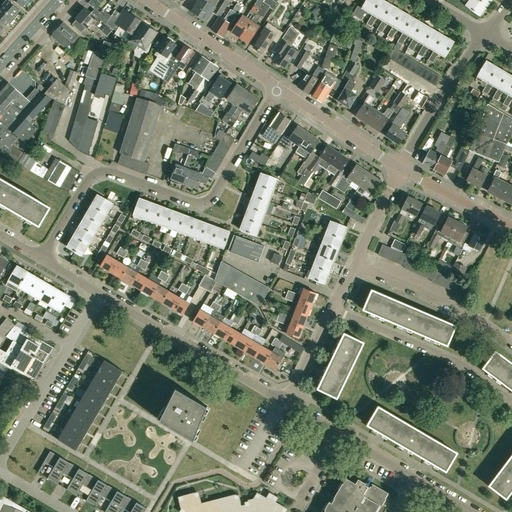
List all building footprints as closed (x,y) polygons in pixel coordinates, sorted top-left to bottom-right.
[(17,14),(20,10),(8,0),(0,0),(0,6),(1,7),(14,19),(18,15),(17,14)] [(85,0),(91,5),(95,8),(93,11),(97,15),(103,20),(104,21),(106,23),(110,26),(111,27),(114,24),(121,14),(115,10),(111,16),(103,9),(104,8),(108,4),(111,7),(113,4),(110,1),(111,1),(109,0),(85,0)] [(196,0),(190,10),(198,16),(208,0),(196,0)] [(208,0),(198,16),(206,21),(215,8),(214,7),(217,3),(216,0),(208,0)] [(223,11),(229,3),(225,0),(219,9),(223,11)] [(254,16),(263,3),(258,0),(257,0),(248,14),(251,16),(248,19),(242,15),(231,32),(240,38),(251,20),(254,16)] [(274,8),(277,4),(272,0),(264,0),(263,3),(254,16),(251,20),(240,38),(248,43),(259,27),(255,24),(260,17),(262,18),(269,8),(272,10),(274,8)] [(372,14),(380,0),(366,0),(362,8),(358,5),(350,18),(355,21),(357,17),(361,20),(365,14),(367,11),(372,14)] [(383,20),(391,6),(381,0),(380,0),(372,14),(364,28),(369,31),(375,20),(376,20),(377,17),(383,20)] [(479,16),(487,6),(478,0),(469,0),(466,5),(479,16)] [(222,37),(223,36),(223,35),(228,28),(231,24),(238,14),(242,7),(237,4),(233,10),(231,9),(224,20),(220,17),(217,21),(212,29),(211,29),(222,37)] [(14,19),(1,7),(0,6),(0,20),(6,26),(9,22),(10,24),(14,19)] [(317,17),(322,11),(317,6),(312,12),(317,17)] [(393,26),(401,12),(391,6),(383,20),(375,34),(379,37),(385,26),(386,26),(388,23),(393,26)] [(79,12),(75,17),(77,18),(76,19),(77,19),(86,27),(92,21),(99,27),(98,28),(103,34),(110,26),(106,23),(104,21),(103,20),(97,15),(93,11),(91,13),(86,8),(81,14),(79,12)] [(121,14),(114,24),(118,28),(116,31),(115,33),(120,37),(125,30),(132,34),(135,29),(141,21),(128,12),(123,9),(121,14)] [(412,18),(404,13),(401,12),(393,26),(387,36),(392,39),(395,32),(396,33),(398,29),(403,32),(412,18)] [(394,49),(398,51),(402,45),(406,38),(406,39),(408,35),(413,38),(422,24),(412,18),(403,32),(394,49)] [(79,37),(71,29),(63,22),(51,36),(66,48),(77,36),(79,37)] [(138,45),(150,27),(143,22),(138,31),(131,40),(129,38),(126,44),(135,50),(138,45)] [(284,33),(268,22),(261,33),(262,34),(259,38),(253,47),(258,50),(257,51),(261,53),(262,52),(263,53),(272,40),(276,43),(284,33)] [(424,44),(433,30),(422,24),(413,38),(405,52),(410,55),(412,51),(416,45),(418,41),(424,44)] [(150,43),(151,40),(157,32),(150,27),(138,45),(135,50),(141,54),(143,51),(147,54),(151,44),(150,43)] [(300,33),(290,27),(276,47),(281,50),(274,61),(275,62),(275,63),(276,65),(278,66),(279,66),(281,66),(285,68),(295,54),(295,52),(295,51),(294,50),(290,48),(300,33)] [(434,50),(443,36),(433,30),(424,44),(416,58),(420,60),(422,57),(426,51),(427,51),(429,47),(434,50)] [(426,63),(431,66),(436,57),(437,57),(439,53),(445,57),(453,42),(443,36),(434,50),(426,63)] [(175,44),(171,41),(173,40),(168,37),(167,38),(166,38),(154,55),(157,57),(150,68),(157,72),(158,75),(163,79),(169,67),(166,65),(173,55),(169,52),(175,44)] [(352,61),(355,62),(363,41),(355,38),(353,44),(355,45),(350,60),(352,61)] [(83,54),(87,41),(80,39),(76,52),(83,54)] [(101,53),(108,56),(113,44),(106,41),(101,53)] [(179,66),(184,69),(195,52),(183,44),(175,56),(173,55),(174,53),(173,55),(166,65),(169,67),(163,79),(168,82),(172,76),(174,77),(176,73),(175,72),(179,66)] [(306,44),(294,65),(300,68),(312,47),(306,44)] [(340,47),(332,44),(323,68),(331,70),(340,47)] [(394,49),(388,58),(393,60),(394,61),(399,52),(398,51),(394,49)] [(108,56),(101,53),(97,52),(88,77),(99,81),(108,56)] [(399,52),(394,61),(397,63),(399,64),(405,55),(404,54),(402,54),(399,52)] [(405,55),(399,64),(401,65),(405,67),(410,58),(407,56),(405,55)] [(209,62),(201,56),(192,69),(197,72),(189,84),(193,86),(209,62)] [(410,58),(405,67),(410,70),(415,61),(411,59),(410,58)] [(415,61),(410,70),(414,73),(415,73),(420,64),(419,64),(415,61)] [(488,82),(496,67),(486,61),(476,79),(481,82),(483,79),(488,82)] [(209,62),(193,86),(186,97),(185,99),(192,104),(200,92),(196,90),(205,77),(210,80),(218,68),(209,62)] [(356,84),(354,83),(360,74),(357,73),(361,67),(352,62),(347,70),(348,71),(344,78),(348,81),(341,92),(342,93),(338,100),(349,107),(357,95),(351,92),(356,84)] [(420,64),(415,73),(418,75),(420,77),(426,67),(424,66),(420,64)] [(309,94),(314,85),(318,80),(324,70),(319,67),(313,76),(307,72),(297,87),(309,94)] [(426,67),(420,77),(423,78),(425,79),(431,70),(428,69),(426,67)] [(498,88),(507,73),(496,67),(488,82),(482,92),(487,95),(490,88),(491,88),(493,85),(498,88)] [(64,85),(69,90),(70,91),(77,72),(69,69),(64,85)] [(113,69),(111,76),(118,78),(120,71),(113,69)] [(431,70),(425,79),(427,80),(430,82),(436,73),(432,71),(431,70)] [(436,73),(430,82),(431,83),(435,85),(441,76),(436,74),(436,73)] [(508,95),(511,88),(511,76),(507,73),(498,88),(492,98),(497,101),(501,94),(501,95),(503,91),(508,95)] [(220,99),(225,91),(230,83),(225,79),(226,78),(221,74),(205,98),(211,102),(215,95),(220,99)] [(118,81),(101,75),(99,81),(97,89),(95,96),(104,99),(105,97),(112,99),(118,81)] [(322,102),(328,94),(332,88),(337,79),(332,75),(326,85),(320,81),(311,95),(322,102)] [(378,76),(371,87),(380,93),(387,82),(378,76)] [(97,89),(99,81),(88,77),(85,84),(86,85),(97,89)] [(0,140),(0,152),(27,169),(33,158),(27,155),(31,148),(28,146),(24,153),(13,147),(20,139),(25,143),(38,128),(31,122),(47,104),(51,107),(52,105),(53,99),(64,103),(69,90),(64,85),(57,79),(44,94),(41,92),(36,97),(31,103),(23,114),(21,112),(16,119),(17,120),(10,128),(8,126),(7,127),(7,128),(6,130),(8,132),(0,140)] [(31,103),(16,89),(9,83),(0,92),(0,106),(5,112),(6,110),(16,119),(21,112),(23,114),(31,103)] [(116,91),(124,93),(126,85),(118,83),(116,91)] [(133,83),(130,94),(137,96),(140,85),(133,83)] [(86,85),(84,92),(95,96),(97,89),(86,85)] [(227,112),(222,120),(227,123),(248,92),(237,85),(228,99),(234,103),(233,105),(233,106),(228,113),(227,112)] [(511,88),(508,95),(500,108),(505,110),(511,100),(511,101),(511,99),(511,88)] [(160,94),(142,89),(140,97),(157,102),(159,97),(160,94)] [(480,93),(473,89),(470,93),(477,98),(480,93)] [(124,93),(116,91),(115,91),(112,102),(124,106),(127,94),(124,93)] [(84,92),(82,99),(93,103),(95,96),(84,92)] [(248,92),(227,123),(233,126),(237,119),(242,111),(241,110),(242,109),(249,113),(258,99),(248,92)] [(396,103),(393,108),(399,111),(402,107),(408,98),(401,93),(400,92),(393,102),(395,103),(396,103)] [(367,123),(375,110),(369,106),(374,98),(369,95),(363,103),(364,103),(356,115),(367,123)] [(161,106),(156,103),(137,97),(120,153),(122,154),(127,156),(133,158),(139,160),(144,162),(161,106)] [(156,103),(161,106),(167,110),(170,105),(159,98),(156,103)] [(53,99),(52,105),(62,109),(64,103),(53,99)] [(82,99),(79,105),(91,110),(93,103),(82,99)] [(201,113),(205,107),(200,104),(195,111),(201,113)] [(511,133),(511,118),(503,114),(487,104),(476,132),(469,150),(469,151),(499,162),(506,144),(507,144),(511,133)] [(52,105),(51,107),(50,110),(60,114),(62,109),(52,105)] [(79,105),(77,112),(89,117),(91,110),(79,105)] [(17,120),(16,119),(6,110),(5,112),(0,106),(0,140),(8,132),(6,130),(7,128),(7,127),(8,126),(10,128),(17,120)] [(409,112),(402,107),(399,111),(397,114),(391,124),(392,125),(385,135),(398,144),(405,133),(399,128),(409,112)] [(388,119),(393,111),(390,110),(388,108),(383,115),(375,110),(367,123),(379,131),(387,119),(388,119)] [(50,110),(48,116),(58,119),(60,114),(50,110)] [(77,112),(75,119),(86,123),(88,118),(89,117),(77,112)] [(117,133),(123,115),(111,112),(105,129),(117,133)] [(281,132),(290,120),(280,113),(271,126),(270,125),(262,135),(275,144),(282,133),(281,132)] [(48,116),(46,121),(56,125),(58,119),(48,116)] [(86,123),(86,124),(96,127),(98,121),(88,118),(86,123)] [(75,119),(73,126),(84,130),(85,129),(86,124),(86,123),(75,119)] [(46,121),(44,126),(54,130),(56,125),(46,121)] [(299,146),(308,133),(297,125),(290,137),(285,134),(279,144),(285,148),(291,140),(299,146)] [(44,126),(42,132),(52,136),(54,130),(44,126)] [(73,126),(71,133),(82,137),(83,134),(84,130),(73,126)] [(42,132),(40,137),(50,141),(52,136),(42,132)] [(430,150),(423,164),(433,169),(445,146),(446,142),(449,136),(441,132),(433,147),(436,148),(434,152),(430,150)] [(71,133),(69,140),(78,150),(79,149),(80,144),(82,139),(82,137),(71,133)] [(225,133),(222,139),(232,144),(235,139),(225,133)] [(316,155),(311,152),(319,140),(308,133),(299,146),(296,151),(307,159),(297,173),(302,176),(307,168),(316,155)] [(445,146),(433,169),(444,175),(452,161),(446,158),(451,148),(450,147),(454,137),(449,136),(446,142),(445,146)] [(90,147),(91,145),(92,142),(82,139),(80,144),(90,147)] [(222,139),(219,144),(228,150),(232,144),(222,139)] [(80,150),(88,154),(90,147),(80,144),(79,149),(80,150)] [(219,144),(216,150),(225,156),(228,150),(219,144)] [(327,170),(338,153),(327,145),(320,155),(317,153),(316,155),(307,168),(313,172),(318,164),(327,170)] [(184,183),(185,184),(190,170),(189,170),(194,157),(197,151),(184,146),(181,152),(188,155),(183,168),(176,165),(171,178),(172,179),(171,182),(178,184),(179,181),(184,183)] [(469,150),(462,147),(455,159),(456,160),(457,163),(454,167),(460,170),(469,151),(469,150)] [(216,150),(212,156),(222,161),(225,156),(216,150)] [(264,166),(270,157),(261,152),(259,155),(253,151),(249,157),(264,166)] [(346,172),(342,170),(349,160),(338,153),(327,170),(335,175),(329,184),(335,187),(336,187),(342,177),(346,172)] [(127,156),(122,154),(118,164),(123,166),(127,156)] [(501,159),(507,162),(509,156),(503,154),(502,157),(501,159)] [(127,156),(123,166),(129,168),(133,158),(127,156)] [(212,156),(209,161),(219,167),(222,161),(212,156)] [(477,170),(481,163),(483,159),(478,157),(466,180),(480,188),(487,175),(477,170)] [(133,158),(129,168),(135,170),(139,160),(133,158)] [(37,163),(32,172),(59,187),(62,182),(65,177),(68,172),(71,167),(57,159),(50,170),(37,163)] [(139,160),(135,170),(140,172),(144,162),(139,160)] [(209,161),(206,167),(215,173),(219,167),(209,161)] [(144,162),(140,172),(146,174),(150,164),(144,162)] [(360,186),(369,173),(356,165),(348,178),(347,180),(342,177),(336,187),(344,192),(352,181),(360,186)] [(68,172),(77,177),(80,172),(71,167),(68,172)] [(212,178),(215,173),(206,167),(203,175),(209,177),(212,178)] [(209,177),(203,175),(190,170),(185,184),(197,188),(200,182),(206,184),(209,177)] [(501,198),(508,185),(498,180),(501,173),(496,170),(492,177),(495,178),(488,191),(501,198)] [(65,177),(74,182),(77,177),(68,172),(65,177)] [(261,173),(257,185),(273,191),(277,179),(261,173)] [(360,186),(372,194),(380,181),(369,173),(360,186)] [(62,182),(71,187),(74,182),(65,177),(62,182)] [(307,181),(301,177),(298,182),(304,186),(307,181)] [(0,204),(1,205),(0,206),(1,206),(2,204),(6,206),(13,210),(24,192),(0,178),(0,204)] [(59,187),(68,193),(71,187),(62,182),(59,187)] [(257,185),(253,196),(269,202),(273,191),(257,185)] [(511,186),(508,185),(501,198),(511,203),(511,186)] [(325,202),(330,195),(322,190),(317,197),(325,202)] [(357,191),(352,198),(346,207),(353,211),(359,202),(357,200),(362,194),(357,191)] [(27,222),(28,219),(32,222),(39,225),(50,207),(24,192),(13,210),(19,214),(23,216),(22,219),(23,218),(27,220),(26,221),(27,222)] [(318,198),(309,193),(305,201),(315,205),(318,198)] [(92,205),(107,214),(113,204),(98,195),(92,205)] [(330,195),(325,202),(335,208),(340,201),(330,195)] [(253,196),(249,207),(265,213),(269,202),(253,196)] [(287,209),(292,198),(287,196),(283,207),(287,209)] [(402,208),(416,216),(422,204),(408,197),(402,208)] [(145,219),(151,203),(140,199),(134,215),(145,219)] [(304,203),(299,201),(298,201),(296,207),(302,209),(304,203)] [(156,223),(162,207),(151,203),(145,219),(156,223)] [(100,224),(107,214),(92,205),(86,216),(100,224)] [(417,223),(412,233),(420,236),(424,228),(423,227),(423,226),(431,230),(434,225),(440,213),(426,206),(420,218),(421,218),(418,224),(417,223)] [(167,227),(173,211),(162,207),(156,223),(167,227)] [(249,207),(244,218),(261,224),(265,213),(249,207)] [(356,213),(353,211),(346,207),(342,212),(353,219),(356,213)] [(179,231),(185,215),(173,211),(167,227),(179,231)] [(126,217),(121,214),(117,220),(122,223),(126,217)] [(401,224),(400,223),(404,216),(400,214),(396,221),(395,221),(390,230),(396,233),(401,224)] [(190,236),(196,219),(185,215),(179,231),(190,236)] [(94,235),(100,224),(86,216),(80,226),(94,235)] [(448,241),(458,222),(448,217),(443,228),(438,226),(428,246),(433,248),(439,236),(448,241)] [(244,218),(240,230),(256,236),(261,224),(244,218)] [(201,240),(207,224),(196,219),(190,236),(201,240)] [(327,233),(342,239),(347,227),(331,221),(327,233)] [(447,242),(456,246),(453,253),(458,256),(464,244),(460,241),(467,227),(465,226),(466,224),(460,221),(459,223),(458,222),(448,241),(447,242)] [(119,227),(115,224),(111,231),(115,233),(119,227)] [(212,244),(218,228),(207,224),(201,240),(212,244)] [(88,245),(94,235),(80,226),(73,236),(88,245)] [(218,228),(212,244),(224,248),(230,232),(218,228)] [(141,232),(134,229),(132,234),(138,237),(141,232)] [(469,245),(465,243),(462,249),(470,253),(472,247),(479,251),(486,236),(475,231),(469,245)] [(338,250),(342,239),(327,233),(322,244),(338,250)] [(113,237),(109,234),(105,241),(109,244),(113,237)] [(151,238),(145,234),(142,239),(149,242),(151,238)] [(244,238),(234,235),(228,250),(238,254),(244,238)] [(82,255),(88,245),(73,236),(67,247),(82,255)] [(238,254),(248,258),(254,242),(244,238),(238,254)] [(390,248),(394,249),(399,252),(401,253),(405,245),(395,239),(390,248)] [(162,243),(155,240),(153,245),(160,248),(162,243)] [(265,246),(254,242),(248,258),(259,262),(265,246)] [(99,251),(103,254),(107,247),(103,244),(99,251)] [(334,261),(338,250),(322,244),(318,255),(334,261)] [(384,257),(388,247),(383,244),(378,255),(384,257)] [(173,249),(166,245),(164,250),(170,253),(173,249)] [(120,255),(124,249),(120,246),(116,253),(120,255)] [(394,249),(390,248),(388,247),(384,257),(389,259),(394,249)] [(297,251),(291,249),(285,265),(289,266),(291,267),(297,251)] [(395,262),(399,252),(394,249),(389,259),(395,262)] [(99,260),(103,254),(99,251),(95,257),(99,260)] [(183,254),(177,251),(174,256),(181,259),(183,254)] [(405,254),(401,253),(399,252),(395,262),(401,264),(405,254)] [(282,256),(275,253),(271,262),(278,265),(282,256)] [(406,267),(410,258),(411,257),(405,254),(401,264),(406,267)] [(111,272),(117,261),(107,255),(100,266),(111,272)] [(329,273),(334,261),(318,255),(313,266),(329,273)] [(0,275),(9,261),(0,256),(0,275)] [(194,259),(187,256),(185,261),(192,264),(194,259)] [(411,271),(415,260),(410,258),(406,267),(405,268),(411,271)] [(141,268),(145,261),(141,259),(137,266),(141,268)] [(416,273),(421,263),(415,260),(411,271),(416,273)] [(121,278),(128,267),(117,261),(111,272),(121,278)] [(145,261),(141,268),(145,270),(149,263),(145,261)] [(422,275),(426,265),(421,263),(416,273),(422,275)] [(449,274),(460,279),(466,268),(455,263),(449,274)] [(202,272),(205,268),(198,264),(196,269),(202,272)] [(427,278),(432,267),(426,265),(422,275),(427,278)] [(17,266),(9,281),(19,287),(28,272),(17,266)] [(325,284),(329,273),(313,266),(309,278),(325,284)] [(131,284),(138,273),(128,267),(121,278),(131,284)] [(260,306),(269,289),(232,267),(222,285),(260,306)] [(432,280),(436,272),(437,270),(432,267),(427,278),(432,280)] [(209,276),(212,271),(205,268),(202,272),(209,276)] [(28,272),(19,287),(29,293),(38,278),(28,272)] [(437,284),(442,274),(436,272),(432,280),(432,282),(437,284)] [(141,290),(148,279),(138,273),(131,284),(141,290)] [(166,273),(162,280),(166,282),(170,276),(166,273)] [(443,286),(447,276),(442,274),(437,284),(443,286)] [(217,281),(209,277),(205,275),(200,285),(211,292),(217,281)] [(448,289),(453,279),(447,276),(443,286),(448,289)] [(38,278),(29,293),(40,299),(48,284),(38,278)] [(152,297),(159,285),(148,279),(141,290),(152,297)] [(454,291),(458,281),(453,279),(448,289),(454,291)] [(458,281),(454,291),(459,293),(464,283),(458,281)] [(182,292),(186,285),(182,283),(178,290),(182,292)] [(48,284),(40,299),(50,305),(59,291),(48,284)] [(162,303),(169,291),(159,285),(152,297),(162,303)] [(186,285),(182,292),(187,295),(190,288),(186,285)] [(299,300),(312,304),(316,293),(304,288),(299,300)] [(392,322),(400,302),(372,289),(363,309),(375,314),(374,317),(375,316),(379,318),(379,319),(380,317),(392,322)] [(59,291),(50,305),(60,311),(69,297),(59,291)] [(172,309),(179,297),(169,291),(162,303),(172,309)] [(5,295),(3,299),(10,303),(12,299),(5,295)] [(183,315),(188,306),(190,303),(179,297),(172,309),(183,315)] [(308,316),(312,304),(299,300),(295,311),(308,316)] [(16,301),(13,305),(20,309),(22,305),(16,301)] [(427,313),(400,302),(392,322),(403,326),(402,329),(403,328),(407,329),(406,331),(407,331),(408,328),(418,333),(427,313)] [(217,303),(213,310),(217,313),(222,306),(217,303)] [(203,327),(210,315),(200,309),(193,321),(203,327)] [(303,327),(308,316),(295,311),(291,322),(303,327)] [(427,313),(418,333),(430,338),(429,340),(430,341),(430,339),(434,341),(434,342),(434,343),(435,340),(447,345),(456,325),(427,313)] [(214,333),(221,321),(210,315),(203,327),(214,333)] [(238,316),(234,322),(238,325),(242,318),(238,316)] [(0,344),(6,337),(15,325),(7,319),(0,327),(0,344)] [(224,339),(231,328),(221,321),(214,333),(224,339)] [(299,338),(303,327),(291,322),(286,333),(299,338)] [(50,354),(53,348),(24,331),(15,325),(6,337),(13,341),(6,353),(0,349),(0,362),(9,368),(11,369),(12,366),(34,379),(34,380),(40,370),(41,368),(46,360),(39,355),(42,351),(49,355),(50,354)] [(234,345),(241,334),(231,328),(224,339),(234,345)] [(259,328),(255,335),(259,337),(263,330),(259,328)] [(331,361),(350,370),(363,342),(344,333),(338,345),(336,344),(337,345),(335,349),(334,348),(334,349),(336,350),(331,361)] [(245,351),(252,340),(241,334),(234,345),(245,351)] [(282,335),(279,340),(283,342),(302,353),(305,348),(282,334),(282,335)] [(255,357),(262,346),(252,340),(245,351),(255,357)] [(279,340),(275,347),(279,349),(283,342),(279,340)] [(265,363),(272,352),(262,346),(255,357),(265,363)] [(507,386),(511,379),(511,363),(495,351),(483,368),(493,376),(491,378),(492,378),(492,377),(496,380),(495,381),(496,381),(497,379),(507,386)] [(276,370),(281,361),(283,358),(272,352),(265,363),(276,370)] [(87,363),(91,356),(86,354),(82,361),(87,363)] [(105,360),(99,370),(117,381),(123,371),(105,360)] [(82,361),(78,368),(83,370),(87,363),(82,361)] [(337,398),(350,370),(331,361),(325,372),(323,371),(324,372),(322,376),(321,375),(321,376),(323,377),(317,388),(337,398)] [(0,379),(9,368),(0,362),(0,379)] [(111,391),(117,381),(99,370),(93,380),(111,391)] [(75,383),(79,376),(75,373),(71,380),(75,383)] [(71,380),(67,387),(71,390),(75,383),(71,380)] [(93,380),(87,390),(105,401),(111,391),(93,380)] [(175,387),(159,420),(193,440),(207,405),(175,387)] [(87,390),(81,400),(100,410),(105,401),(87,390)] [(64,403),(68,396),(63,393),(59,400),(64,403)] [(59,400),(55,407),(60,409),(64,403),(59,400)] [(100,410),(81,400),(75,410),(94,420),(100,410)] [(403,421),(378,406),(367,425),(378,431),(377,434),(378,433),(382,435),(381,436),(382,436),(383,434),(392,440),(403,421)] [(88,430),(94,420),(75,410),(70,419),(88,430)] [(52,422),(56,415),(52,413),(48,420),(52,422)] [(70,419),(64,429),(82,440),(88,430),(70,419)] [(48,420),(44,427),(48,429),(52,422),(48,420)] [(430,437),(403,421),(392,440),(404,447),(403,449),(404,448),(408,450),(407,451),(408,452),(409,449),(419,455),(430,437)] [(64,429),(58,439),(76,450),(82,440),(64,429)] [(430,437),(419,455),(430,462),(429,464),(430,463),(434,466),(433,467),(435,465),(446,471),(457,453),(430,437)] [(44,461),(54,467),(47,478),(58,484),(64,473),(70,463),(50,451),(44,461)] [(511,464),(507,461),(489,485),(506,498),(511,490),(511,464)] [(89,474),(70,463),(64,473),(73,478),(67,489),(77,495),(83,484),(89,474)] [(89,474),(83,484),(92,489),(86,501),(96,507),(102,495),(108,485),(89,474)] [(375,511),(379,505),(381,507),(389,493),(372,483),(369,488),(364,485),(365,483),(358,479),(355,483),(346,478),(331,502),(329,501),(322,511),(375,511)] [(108,485),(102,495),(112,500),(105,511),(104,511),(118,511),(122,506),(127,497),(108,485)] [(284,511),(286,509),(274,502),(276,500),(275,499),(269,495),(267,499),(264,498),(261,503),(255,499),(244,502),(244,504),(241,505),(238,494),(201,504),(199,498),(191,500),(189,495),(179,497),(182,509),(181,511),(284,511)] [(1,498),(0,499),(0,511),(30,511),(2,495),(1,498)] [(127,497),(122,506),(131,511),(130,511),(144,511),(146,508),(127,497)]
